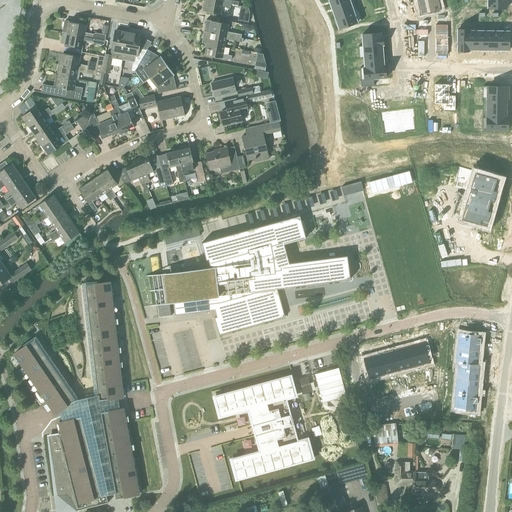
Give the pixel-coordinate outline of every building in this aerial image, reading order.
[(231,5),(232,4),(210,0),(204,0),(203,11),(220,14),(222,6),(231,8),(231,5)] [(349,0),(350,0),(332,6),(335,17),(357,10),(357,9),(353,0),(349,0)] [(438,1),(419,5),(421,14),(440,9),(438,1)] [(357,10),(335,17),(339,28),(357,22),(362,21),(358,10),(358,9),(357,9),(357,10)] [(86,25),(87,18),(77,16),(76,23),(69,22),(67,33),(105,40),(106,35),(95,33),(94,34),(85,32),(86,25)] [(206,19),(204,31),(209,32),(226,35),(239,37),(240,34),(227,32),(229,23),(211,20),(206,19)] [(357,28),(355,29),(356,36),(357,36),(358,46),(363,46),(382,45),(383,45),(383,37),(382,38),(381,33),(371,34),(371,27),(357,28)] [(469,28),(469,30),(469,50),(478,50),(479,28),(469,28)] [(479,28),(478,50),(488,50),(488,29),(479,28)] [(458,29),(458,51),(469,51),(469,50),(469,30),(458,29)] [(488,29),(488,50),(498,50),(498,31),(498,29),(488,29)] [(124,53),(128,33),(116,30),(112,51),(124,53)] [(204,31),(202,42),(207,43),(224,46),(226,39),(239,42),(242,42),(243,38),(239,37),(226,35),(209,32),(204,31)] [(498,31),(498,50),(509,50),(509,31),(498,31)] [(104,44),(105,40),(67,33),(64,49),(82,52),(83,48),(82,48),(84,40),(92,42),(93,44),(102,45),(104,44)] [(124,53),(135,55),(132,71),(134,71),(141,60),(140,60),(146,49),(141,48),(141,45),(139,44),(141,35),(128,33),(124,53)] [(207,43),(204,55),(222,58),(231,60),(232,56),(223,54),(224,46),(207,43)] [(363,46),(358,46),(358,47),(359,57),(359,58),(364,57),(383,55),(382,45),(363,46)] [(140,60),(141,60),(147,65),(143,68),(150,78),(164,68),(162,66),(166,60),(147,48),(146,49),(140,60)] [(81,56),(82,52),(64,49),(61,64),(87,69),(88,66),(79,64),(80,56),(81,56)] [(100,80),(99,83),(102,84),(105,85),(108,72),(109,73),(112,55),(105,53),(105,56),(102,72),(100,80)] [(266,64),(263,54),(258,53),(255,69),(265,71),(266,64)] [(102,72),(105,56),(98,55),(95,71),(102,72)] [(383,55),(364,57),(365,67),(365,68),(384,66),(383,55)] [(95,71),(87,69),(61,64),(58,75),(76,79),(77,72),(94,75),(94,79),(100,80),(102,72),(95,71)] [(365,67),(360,68),(361,79),(362,86),(374,85),(374,79),(386,78),(385,66),(384,66),(365,68),(365,67)] [(164,68),(150,78),(156,88),(162,84),(164,93),(177,90),(172,69),(166,70),(164,68)] [(76,79),(58,75),(56,87),(62,88),(61,96),(79,99),(81,87),(74,86),(76,79)] [(215,97),(235,92),(232,77),(211,82),(215,97)] [(87,82),(81,101),(89,103),(92,90),(91,90),(93,83),(87,82)] [(434,83),(434,104),(443,104),(443,110),(456,110),(456,95),(450,95),(450,84),(434,83)] [(252,87),(253,94),(261,92),(259,86),(252,87)] [(483,98),(485,98),(506,98),(508,99),(508,98),(508,87),(483,86),(483,98)] [(247,96),(253,94),(252,87),(237,91),(239,97),(244,96),(247,96)] [(261,92),(253,94),(247,96),(248,100),(248,102),(271,97),(270,90),(261,92)] [(135,117),(142,114),(132,92),(125,95),(135,117)] [(141,109),(156,106),(154,95),(139,98),(141,109)] [(242,121),(239,113),(248,111),(244,96),(239,97),(232,99),(234,108),(220,112),(221,114),(219,114),(221,124),(223,124),(223,126),(242,121)] [(423,96),(412,97),(413,104),(417,104),(418,113),(425,112),(423,96)] [(158,103),(162,121),(172,118),(172,117),(184,114),(180,98),(158,103)] [(485,98),(485,108),(506,108),(506,98),(485,98)] [(265,103),(270,123),(280,120),(275,101),(265,103)] [(29,126),(51,111),(49,108),(41,113),(36,106),(22,116),(29,126)] [(114,109),(124,133),(128,131),(127,128),(134,125),(128,111),(121,114),(118,107),(114,109)] [(413,108),(397,110),(400,133),(406,132),(406,131),(415,130),(413,118),(415,118),(413,108)] [(485,117),(485,118),(506,118),(506,108),(485,108),(485,117)] [(120,134),(124,133),(114,109),(109,111),(112,118),(98,124),(94,114),(92,115),(87,128),(92,136),(100,133),(102,138),(112,134),(112,135),(119,132),(120,134)] [(397,110),(381,112),(382,122),(383,121),(385,133),(394,132),(394,134),(400,133),(397,110)] [(35,135),(50,126),(45,119),(53,114),(51,111),(29,126),(35,135)] [(347,116),(347,124),(346,124),(346,139),(355,139),(355,137),(362,137),(362,130),(368,130),(367,116),(347,116)] [(482,118),(482,129),(508,130),(508,118),(506,118),(485,118),(485,117),(482,117),(482,118)] [(268,155),(263,135),(280,131),(278,122),(245,129),(246,135),(242,136),(248,160),(254,159),(255,162),(269,159),(268,155)] [(42,145),(66,129),(64,130),(62,127),(54,132),(50,126),(35,135),(42,145)] [(66,133),(70,131),(67,127),(66,129),(42,145),(48,154),(63,145),(58,138),(66,133)] [(179,150),(178,151),(183,174),(189,173),(189,171),(196,169),(199,183),(206,181),(201,161),(195,163),(195,160),(192,160),(189,148),(179,150)] [(207,154),(211,169),(219,167),(221,174),(240,169),(236,154),(228,156),(226,148),(219,149),(220,151),(207,154)] [(183,174),(178,151),(177,151),(176,149),(173,150),(173,152),(167,153),(170,167),(176,165),(177,170),(176,170),(174,172),(175,177),(178,178),(178,182),(184,181),(183,174)] [(56,155),(50,158),(49,155),(39,161),(44,170),(59,160),(56,155)] [(147,174),(154,171),(147,157),(141,160),(140,157),(135,159),(146,183),(150,181),(147,174)] [(146,183),(135,159),(131,161),(132,164),(125,167),(132,181),(138,178),(142,185),(144,191),(148,189),(146,183)] [(0,183),(18,172),(12,163),(8,166),(5,161),(0,164),(0,176),(1,179),(0,179),(0,183)] [(160,164),(154,166),(160,187),(166,186),(162,170),(160,164)] [(458,169),(453,187),(469,191),(462,219),(480,224),(482,220),(489,222),(492,211),(488,210),(491,201),(494,202),(498,190),(494,189),(498,178),(488,175),(486,175),(459,167),(458,169)] [(162,170),(166,186),(173,184),(169,168),(162,170)] [(108,170),(98,176),(113,198),(116,196),(111,188),(118,184),(108,170)] [(369,182),(372,194),(413,183),(409,171),(369,182)] [(9,190),(23,180),(18,172),(0,183),(0,189),(6,185),(9,190)] [(110,201),(113,198),(98,176),(89,183),(99,197),(105,193),(110,201)] [(13,196),(7,200),(9,202),(29,189),(23,180),(9,190),(13,196)] [(342,187),(344,196),(363,191),(363,190),(361,182),(342,187)] [(92,202),(99,197),(89,183),(79,189),(94,211),(98,209),(92,202)] [(29,189),(4,206),(6,210),(17,202),(20,207),(35,197),(29,189)] [(37,220),(60,204),(54,195),(39,204),(43,211),(35,217),(37,220)] [(52,224),(67,214),(60,204),(37,220),(39,223),(48,217),(52,224)] [(51,238),(73,223),(67,214),(52,224),(56,230),(49,235),(51,238)] [(211,268),(170,273),(175,315),(215,310),(217,317),(215,318),(219,335),(285,317),(277,289),(350,279),(347,256),(290,263),(284,244),(306,238),(300,216),(202,243),(207,260),(209,259),(211,268)] [(73,223),(51,238),(53,241),(60,236),(65,243),(69,249),(84,239),(80,233),(73,223)] [(165,236),(166,245),(186,239),(184,231),(165,236)] [(0,250),(18,239),(14,233),(0,242),(0,250)] [(16,281),(32,270),(27,263),(11,274),(16,281)] [(0,284),(11,276),(3,264),(0,266),(0,284)] [(169,293),(166,274),(155,275),(160,316),(172,316),(170,299),(167,299),(166,293),(169,293)] [(62,434),(49,436),(58,495),(66,494),(71,498),(76,510),(76,511),(108,503),(106,495),(115,493),(116,498),(139,494),(123,408),(120,409),(119,398),(123,397),(110,282),(86,285),(98,395),(75,400),(34,340),(14,354),(55,414),(59,412),(63,421),(59,422),(62,434)] [(459,335),(458,350),(479,352),(481,337),(459,335)] [(423,342),(411,346),(416,366),(429,363),(423,342)] [(411,346),(399,349),(404,369),(416,366),(411,346)] [(399,349),(387,352),(393,373),(404,369),(399,349)] [(458,350),(456,365),(459,366),(478,366),(479,352),(458,350)] [(387,352),(376,356),(381,376),(393,373),(387,352)] [(376,356),(363,359),(369,379),(381,376),(376,356)] [(459,366),(458,380),(479,382),(480,366),(478,366),(459,366)] [(340,368),(316,374),(323,403),(347,397),(340,368)] [(290,376),(215,396),(221,417),(248,409),(253,425),(252,425),(255,436),(256,435),(260,451),(232,459),(238,479),(312,459),(307,438),(297,441),(286,399),(295,396),(290,376)] [(298,379),(303,394),(312,392),(308,376),(298,379)] [(458,380),(456,395),(477,397),(479,382),(458,380)] [(456,395),(455,410),(476,412),(477,397),(456,395)] [(395,423),(372,426),(375,445),(398,443),(395,423)] [(438,439),(439,431),(423,429),(422,437),(438,439)] [(469,441),(469,434),(454,434),(454,440),(453,440),(453,448),(471,449),(471,441),(469,441)] [(395,462),(395,485),(412,485),(412,479),(415,479),(415,471),(409,471),(409,462),(404,462),(395,462)] [(412,485),(412,494),(433,494),(434,480),(428,480),(428,472),(423,472),(415,471),(415,479),(412,479),(412,485)] [(345,505),(341,493),(338,483),(323,488),(326,498),(330,510),(345,505)] [(377,506),(390,503),(386,485),(374,487),(377,506)]
